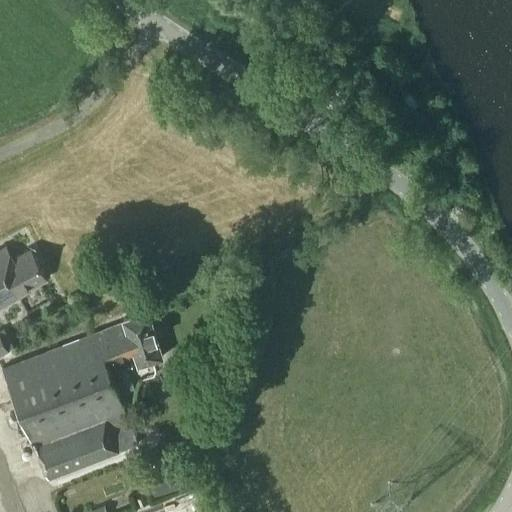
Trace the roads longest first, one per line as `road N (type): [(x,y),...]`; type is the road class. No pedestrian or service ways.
road 1 (tertiary): [(511,322),(455,228),(398,177),(130,0)]
road 2 (track): [(274,97),(310,58),(330,50),(351,51),(415,94)]
